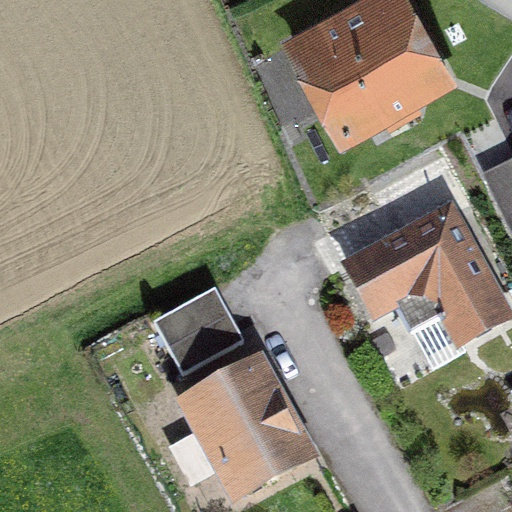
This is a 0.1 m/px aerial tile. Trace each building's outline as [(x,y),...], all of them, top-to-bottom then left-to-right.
[(370,0),(293,42),(344,133),(444,79),(400,0),(370,0)] [(511,161),(482,176),(511,237),(511,161)] [(508,320),(452,215),(353,268),(380,318),(397,308),(413,338),(446,320),(460,346),(508,320)] [(244,343),(215,290),(152,324),(181,378),(244,343)] [(220,471),(237,501),(309,460),(257,365),(185,405),(201,434),(174,450),(194,486),(220,471)]
